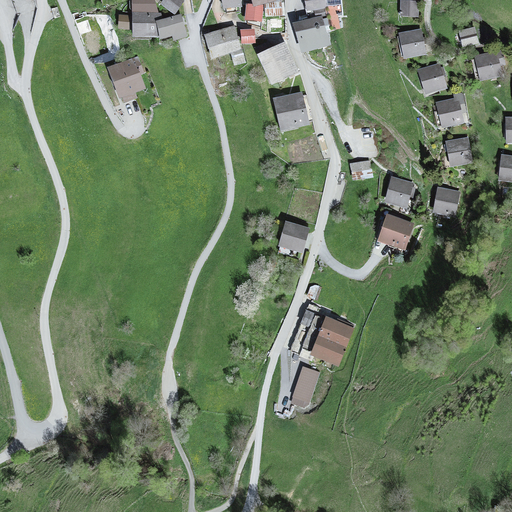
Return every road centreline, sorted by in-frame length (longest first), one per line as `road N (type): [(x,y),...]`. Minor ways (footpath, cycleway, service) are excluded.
road 1 (residential): [(0,341),(29,437),(47,433),(59,414),(44,324),(64,218),(24,98),(41,0)]
road 2 (residential): [(205,0),(193,31),(195,58),(230,170),(229,215),(196,271),(169,354),(192,511)]
road 3 (residential): [(319,229),(267,378),(257,438)]
road 4 (residential): [(295,48),(332,160),(319,229)]
